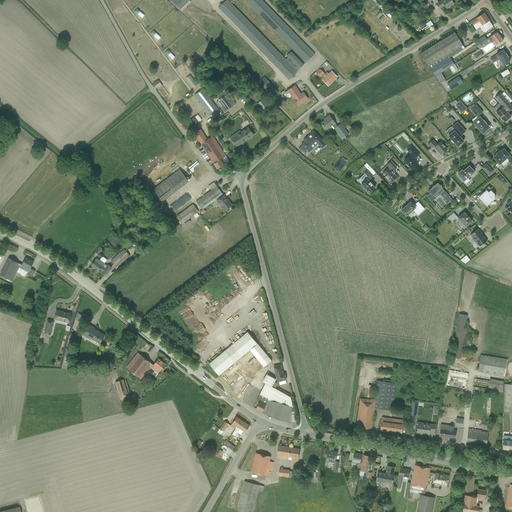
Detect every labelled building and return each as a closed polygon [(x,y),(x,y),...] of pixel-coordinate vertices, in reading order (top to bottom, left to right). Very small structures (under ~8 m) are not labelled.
[(170,0),(172,1),(180,10),(190,0),(170,0)] [(291,51),(284,58),(227,0),(226,0),(218,8),(288,79),(303,64),(291,51)] [(261,0),(245,0),(270,26),(271,27),(306,62),(314,54),(261,0)] [(484,13),(470,22),(476,30),(480,27),(483,33),(493,26),(484,13)] [(422,52),(421,53),(423,57),(428,66),(429,66),(431,69),(464,48),(455,32),(441,41),(438,42),(422,52)] [(496,32),(486,39),(489,43),(500,36),(497,32),(496,32)] [(464,48),(431,69),(435,76),(441,72),(482,47),(483,48),(489,43),(486,39),(484,36),(464,48)] [(489,43),(483,48),(486,52),(489,50),(503,40),(500,36),(489,43)] [(480,50),(475,53),(478,58),(483,55),(480,50)] [(496,55),(490,59),(492,63),(499,59),(503,65),(510,60),(508,57),(505,53),(503,50),(496,55)] [(454,64),(449,67),(452,73),(458,70),(454,64)] [(477,65),(472,69),(475,73),(480,69),(477,65)] [(500,76),(507,72),(504,68),(497,71),(500,76)] [(316,73),(325,82),(328,85),(337,77),(331,71),(328,74),(327,72),(325,74),(320,69),(316,73)] [(441,72),(435,76),(440,83),(441,83),(445,80),(441,72)] [(198,85),(190,75),(186,78),(193,88),(198,85)] [(153,83),(157,90),(163,86),(158,80),(154,83),(153,83)] [(267,80),(261,85),(269,95),(270,93),(273,96),(277,93),(274,90),(276,89),(267,80)] [(287,90),(295,102),(298,106),(308,99),(303,92),(298,96),(292,87),(287,90)] [(194,95),(205,109),(210,116),(218,109),(202,89),(195,95),(194,95)] [(227,93),(216,102),(224,112),(235,104),(227,93)] [(511,108),(511,106),(500,93),(498,94),(498,93),(495,96),(496,96),(495,97),(503,107),(502,106),(495,112),(504,122),(511,116),(506,111),(507,111),(508,112),(511,108)] [(262,99),(257,103),(263,112),(269,107),(262,99)] [(459,100),(454,105),(462,113),(467,109),(459,100)] [(476,104),(470,109),(478,118),(473,123),(476,127),(478,129),(482,132),(484,131),(484,132),(487,129),(486,128),(488,126),(485,123),(486,123),(483,120),(478,115),(482,112),(476,104)] [(321,123),(324,127),(326,130),(332,126),(342,139),(348,134),(341,123),(337,126),(329,115),(326,118),(326,119),(321,123)] [(454,131),(448,136),(452,140),(451,140),(453,143),(454,142),(457,146),(458,146),(459,146),(461,144),(461,143),(463,141),(459,136),(460,135),(460,136),(465,131),(457,122),(452,127),(455,130),(455,131),(454,131)] [(239,130),(229,137),(236,147),(253,135),(248,127),(241,132),(239,130)] [(200,129),(193,133),(217,169),(224,165),(223,164),(226,162),(223,158),(226,156),(213,136),(207,140),(200,129)] [(305,141),(302,145),(308,151),(317,143),(322,148),(325,145),(320,140),(321,139),(313,131),(307,137),(306,137),(304,139),(305,140),(304,140),(305,141)] [(433,140),(428,144),(431,148),(434,146),(435,147),(441,154),(447,149),(440,142),(437,145),(436,144),(436,143),(433,140)] [(410,155),(404,161),(407,164),(406,165),(409,167),(409,166),(412,170),(418,165),(413,159),(419,155),(411,146),(407,149),(411,154),(410,156),(410,155)] [(496,154),(493,157),(499,164),(501,163),(505,161),(504,160),(507,158),(509,160),(508,161),(511,165),(511,157),(511,158),(509,155),(503,148),(500,151),(499,151),(496,154)] [(339,172),(346,163),(340,158),(333,168),(339,172)] [(188,161),(195,175),(200,173),(193,159),(188,161)] [(388,168),(383,173),(391,182),(396,176),(392,171),(393,169),(394,170),(396,167),(391,161),(388,164),(386,166),(388,168)] [(486,164),(482,168),(489,175),(492,172),(486,164)] [(462,170),(457,174),(459,175),(458,175),(465,184),(470,180),(467,178),(474,172),(469,166),(463,171),(462,170)] [(179,169),(175,172),(150,191),(159,203),(188,181),(179,169)] [(367,170),(364,173),(365,174),(361,177),(364,181),(361,184),(363,187),(363,188),(366,191),(366,190),(369,193),(370,193),(373,191),(372,190),(375,188),(372,185),(373,184),(370,181),(369,182),(368,180),(369,179),(370,179),(373,177),(367,170)] [(430,193),(426,196),(431,202),(435,198),(433,196),(438,192),(445,200),(444,201),(447,204),(452,200),(442,188),(437,182),(428,191),(430,193)] [(196,202),(201,210),(199,211),(201,214),(205,212),(203,209),(222,194),(217,186),(196,202)] [(482,192),(477,196),(480,200),(481,199),(486,205),(487,204),(488,205),(494,199),(494,195),(495,194),(490,190),(488,192),(486,190),(483,193),(482,192)] [(224,195),(220,198),(216,201),(224,211),(231,206),(227,201),(228,200),(224,195)] [(175,200),(168,205),(173,210),(179,205),(175,200)] [(404,207),(401,210),(406,216),(415,208),(420,213),(424,209),(418,202),(414,205),(410,202),(407,205),(404,207)] [(182,224),(185,222),(187,226),(190,224),(187,220),(193,216),(195,218),(199,216),(197,213),(198,212),(193,205),(177,217),(182,224)] [(458,218),(456,220),(459,223),(461,221),(463,223),(461,225),(464,229),(466,227),(466,226),(472,221),(464,212),(458,218)] [(478,229),(470,235),(475,241),(480,246),(487,241),(482,235),(482,234),(478,229)] [(128,244),(127,244),(130,247),(132,245),(134,247),(136,245),(132,240),(131,238),(129,240),(130,242),(128,244)] [(446,249),(451,254),(454,251),(450,246),(446,249)] [(114,257),(110,260),(116,267),(130,256),(124,249),(114,257)] [(8,258),(0,272),(0,274),(10,280),(19,264),(8,258)] [(19,264),(10,280),(12,281),(16,272),(21,274),(22,273),(23,270),(27,272),(26,274),(32,277),(35,271),(30,269),(33,262),(25,258),(21,265),(19,264)] [(96,259),(94,261),(91,265),(95,268),(93,271),(96,273),(99,269),(102,271),(103,270),(104,271),(105,269),(108,266),(107,266),(100,261),(99,262),(96,259)] [(103,270),(102,271),(103,272),(106,274),(111,268),(108,266),(105,269),(104,271),(103,270)] [(56,310),(54,320),(68,323),(70,314),(56,310)] [(459,314),(451,357),(459,359),(467,315),(459,314)] [(47,319),(44,334),(46,334),(46,335),(50,335),(53,321),(47,319)] [(89,325),(86,329),(83,336),(88,338),(99,344),(104,335),(94,329),(94,328),(89,325)] [(247,332),(209,364),(218,375),(249,350),(257,343),(247,332)] [(127,347),(132,351),(136,345),(131,342),(127,347)] [(257,343),(249,350),(264,367),(271,361),(257,343)] [(138,353),(135,357),(126,368),(141,379),(150,367),(158,373),(165,364),(158,358),(153,365),(138,353)] [(507,359),(480,355),(478,372),(504,376),(507,359)] [(248,365),(254,359),(250,356),(245,361),(248,365)] [(281,365),(273,366),(277,382),(286,380),(284,373),(283,373),(281,365)] [(444,386),(462,390),(465,373),(453,371),(453,374),(449,373),(447,382),(445,382),(444,386)] [(265,383),(259,394),(261,395),(268,399),(262,412),(276,419),(288,422),(293,406),(290,397),(275,388),(277,383),(274,382),(276,379),(266,374),(263,382),(265,383)] [(470,377),(469,386),(499,390),(500,380),(486,378),(486,379),(470,377)] [(118,381),(115,382),(116,384),(115,384),(119,396),(127,393),(124,381),(119,383),(118,381)] [(360,399),(356,427),(371,429),(374,408),(392,410),(396,383),(377,381),(374,400),(367,399),(367,400),(360,399)] [(511,407),(511,384),(504,384),(503,412),(511,412),(511,407)] [(259,404),(256,409),(262,412),(268,399),(261,395),(258,401),(259,402),(259,403),(258,403),(259,404)] [(245,432),(249,426),(236,417),(230,425),(235,428),(236,429),(232,434),(235,436),(240,429),(245,432)] [(382,417),(380,430),(402,433),(404,421),(382,417)] [(461,427),(463,419),(457,418),(455,426),(461,427)] [(225,421),(219,429),(217,432),(221,434),(223,431),(228,424),(225,421)] [(418,424),(417,428),(416,433),(429,435),(429,432),(434,432),(435,425),(426,424),(426,425),(418,424)] [(440,429),(439,436),(448,438),(448,437),(455,438),(456,431),(451,430),(452,427),(449,426),(448,430),(440,429)] [(468,429),(466,441),(487,444),(488,432),(481,431),(481,430),(468,429)] [(511,436),(503,435),(502,449),(511,450),(511,436)] [(276,458),(288,459),(291,460),(298,461),(299,449),(278,445),(276,458)] [(335,461),(337,452),(330,451),(330,450),(326,449),(325,457),(329,458),(328,462),(334,463),(333,469),(339,470),(341,463),(335,461)] [(250,472),(255,473),(268,476),(269,470),(271,470),(273,462),(269,461),(270,457),(255,453),(250,472)] [(353,453),(352,458),(352,461),(357,462),(356,465),(355,464),(354,470),(355,470),(354,474),(358,475),(361,454),(353,453)] [(367,464),(368,461),(369,456),(363,455),(362,460),(360,471),(364,472),(365,464),(367,464)] [(415,465),(414,470),(409,491),(424,494),(430,468),(415,465)] [(392,484),(394,475),(393,475),(395,467),(387,466),(386,471),(387,472),(387,474),(377,472),(376,481),(382,482),(381,486),(382,487),(383,487),(384,487),(385,487),(386,483),(392,484)] [(278,476),(288,477),(289,470),(279,468),(278,476)] [(400,468),(399,473),(397,482),(401,483),(402,476),(408,477),(410,470),(400,468)] [(435,473),(434,482),(447,485),(449,476),(435,473)] [(237,511),(241,511),(251,511),(258,490),(262,491),(263,486),(244,481),(237,511)] [(503,511),(506,511),(511,511),(511,484),(510,484),(503,511)] [(463,495),(462,500),(461,504),(462,504),(461,511),(481,511),(482,510),(478,509),(479,506),(474,505),(474,504),(473,504),(474,501),(477,501),(477,500),(484,501),(486,490),(478,489),(476,497),(463,495)] [(431,511),(434,498),(412,493),(407,511),(431,511)]
